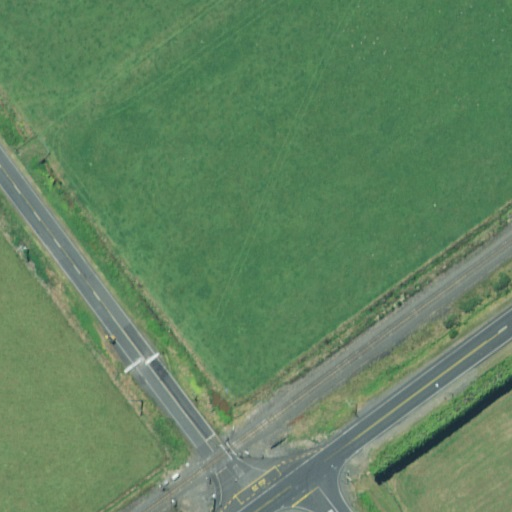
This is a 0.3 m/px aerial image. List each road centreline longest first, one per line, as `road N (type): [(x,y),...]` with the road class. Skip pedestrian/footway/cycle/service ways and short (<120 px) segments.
road 1 (primary): [(0,160),(261,509)]
road 2 (tertiary): [(309,472),(511,324)]
